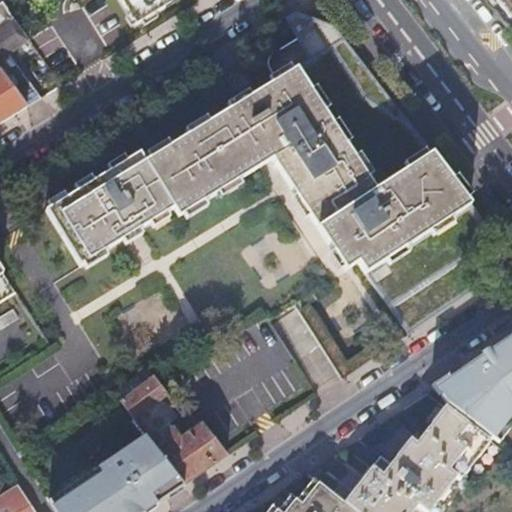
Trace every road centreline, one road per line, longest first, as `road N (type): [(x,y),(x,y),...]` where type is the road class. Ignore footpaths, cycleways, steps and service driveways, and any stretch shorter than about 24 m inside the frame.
road 1 (residential): [(195,511),(511,296)]
road 2 (residential): [(256,0),(0,155)]
road 3 (secondary): [(371,0),(511,183)]
road 4 (secondary): [(509,82),(471,69),(417,0)]
